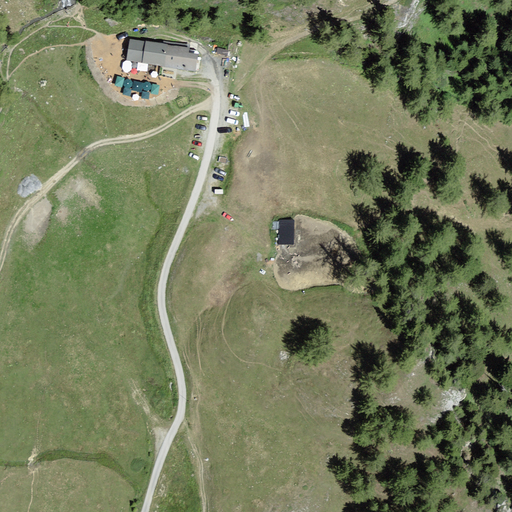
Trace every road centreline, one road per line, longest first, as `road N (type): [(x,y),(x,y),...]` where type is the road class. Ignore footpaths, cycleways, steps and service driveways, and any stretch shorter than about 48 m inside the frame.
road 1 (unclassified): [(146,511),(182,397),(158,297),(161,278),(211,144),(215,99)]
road 2 (track): [(215,99),(151,134),(85,150),(19,207),(0,258)]
